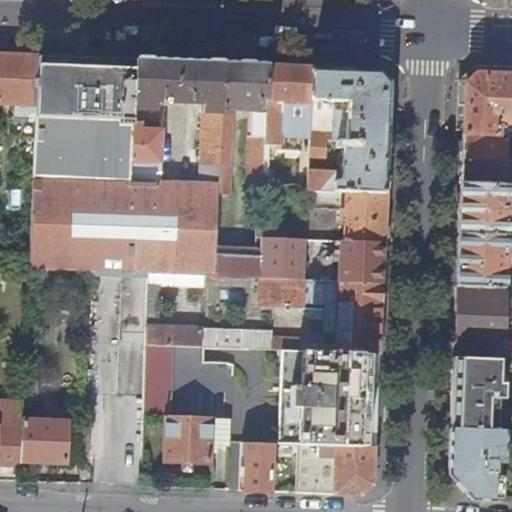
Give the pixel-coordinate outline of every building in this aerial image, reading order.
[(0,56),(0,103),(10,104),(9,137),(36,138),(39,58),(0,56)] [(39,58),(36,138),(30,271),(90,273),(129,275),(132,185),(133,162),(135,120),(135,110),(137,61),(85,59),(39,58)] [(180,63),(137,61),(135,110),(155,111),(156,103),(205,105),(202,165),(221,166),(226,65),(180,63)] [(245,66),(226,65),(221,166),(220,188),(220,194),(232,194),(235,112),(250,112),(248,184),(264,185),(265,155),(265,145),(269,67),(245,66)] [(312,103),(313,68),(287,67),(269,67),(265,145),(284,145),(283,150),(310,151),(312,112),(312,103)] [(312,112),(310,151),(308,192),(387,194),(389,144),(390,104),(391,81),(381,71),(345,70),(313,68),(312,103),(348,104),(347,114),(312,112)] [(511,69),(480,68),(480,76),(511,77),(511,69)] [(463,137),(463,145),(461,185),(511,187),(511,77),(480,76),(477,76),(466,86),(463,137)] [(141,121),(135,120),(133,162),(158,163),(160,127),(141,126),(141,121)] [(276,155),(265,155),(264,185),(275,185),(276,155)] [(220,188),(132,185),(129,275),(150,275),(217,278),(218,250),(220,194),(220,188)] [(511,187),(461,185),(460,226),(459,235),(505,237),(507,198),(511,198),(511,187)] [(347,224),(346,243),(385,245),(387,194),(308,192),(308,210),(342,211),(342,224),(347,224)] [(511,237),(505,237),(459,235),(458,280),(457,288),(511,291),(511,286),(503,286),(505,254),(511,254),(511,237)] [(340,283),(383,284),(383,278),(385,245),(346,243),(337,243),(337,248),(342,248),(340,283)] [(261,251),(218,250),(217,278),(260,280),(261,251)] [(0,279),(30,281),(30,271),(0,269),(0,279)] [(293,352),(380,356),(382,323),(383,284),(340,283),(305,281),(271,280),(271,306),(304,307),(304,303),(339,304),(338,334),(308,333),(303,338),(293,338),(293,352)] [(457,291),(455,343),(504,345),(505,292),(457,291)] [(147,347),(174,348),(272,352),(273,333),(148,329),(147,347)] [(272,352),(283,352),(293,352),(293,338),(303,338),(308,333),(273,333),(272,352)] [(174,348),(147,347),(144,418),(167,418),(172,418),(174,348)] [(298,446),(376,448),(378,413),(378,402),(380,356),(293,352),(283,352),(279,445),(298,446)] [(454,360),(452,413),(499,416),(500,399),(508,400),(509,382),(500,381),(501,362),(454,360)] [(92,376),(86,376),(83,432),(82,457),(89,457),(92,376)] [(39,381),(26,381),(25,400),(39,401),(39,381)] [(0,467),(22,468),(22,463),(24,421),(25,403),(0,401),(0,467)] [(499,431),(499,416),(452,413),(451,429),(499,431)] [(232,420),(172,418),(167,418),(166,463),(211,465),(212,448),(213,425),(217,425),(217,448),(231,448),(232,420)] [(67,464),(82,464),(82,457),(83,432),(68,431),(69,423),(24,421),(22,463),(67,465),(67,464)] [(505,463),(507,432),(499,431),(451,429),(449,476),(474,502),(496,503),(497,463),(505,463)] [(247,477),(246,492),(271,493),(272,459),(271,459),(271,445),(243,444),(242,468),(247,469),(247,477)] [(298,446),(297,494),(364,496),(375,485),(376,448),(298,446)]
